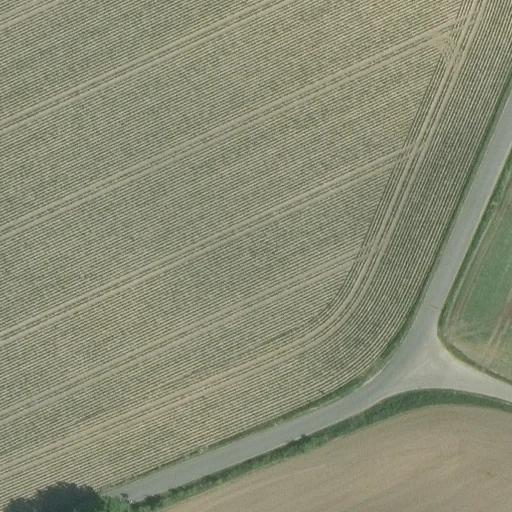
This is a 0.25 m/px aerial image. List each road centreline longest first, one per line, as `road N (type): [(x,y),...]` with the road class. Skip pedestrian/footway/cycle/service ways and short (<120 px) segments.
road 1 (unclassified): [(412,361),(368,402),(90,511)]
road 2 (unclassified): [(511,125),(412,361)]
